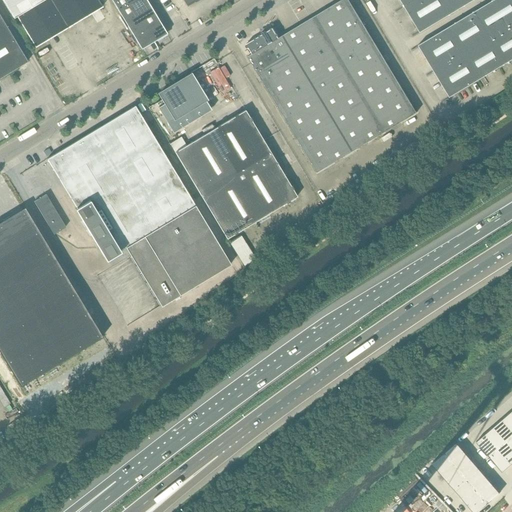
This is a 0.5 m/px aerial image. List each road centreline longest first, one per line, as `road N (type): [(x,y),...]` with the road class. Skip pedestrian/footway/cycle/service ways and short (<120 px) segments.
road 1 (motorway): [(511,212),(323,334),(118,486)]
road 2 (motorway): [(213,451),(511,244)]
road 3 (unclassified): [(0,160),(266,0)]
road 4 (unknown): [(62,122),(49,86),(0,10)]
